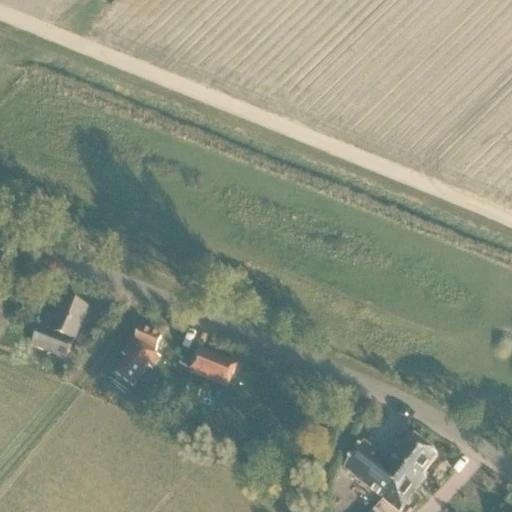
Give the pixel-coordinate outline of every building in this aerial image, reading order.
[(75,343),(88,311),(65,301),(52,333),(40,329),(32,348),(67,362),(75,343)] [(127,360),(116,375),(133,388),(148,368),(152,371),(160,359),(155,355),(162,339),(140,330),(135,341),(123,357),(127,360)] [(88,349),(90,350),(93,343),(80,337),(74,352),(84,357),(88,349)] [(200,351),(192,373),(207,380),(205,384),(209,386),(211,381),(227,388),(236,366),(200,351)] [(393,482),(422,445),(412,437),(400,451),(397,448),(387,461),(364,443),(344,468),(385,501),(398,486),(393,482)] [(398,486),(385,501),(399,511),(400,511),(426,479),(423,476),(438,457),(422,445),(393,482),(398,486)]
